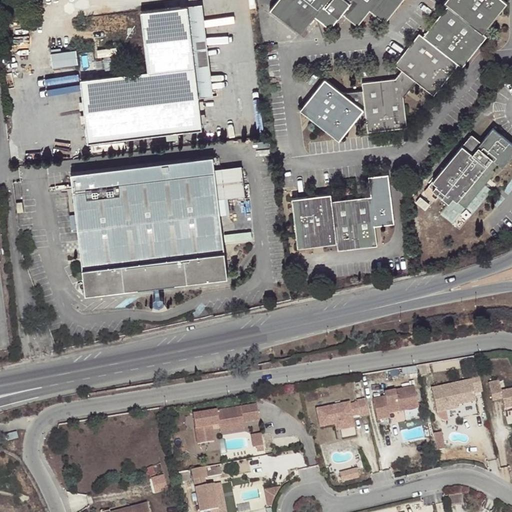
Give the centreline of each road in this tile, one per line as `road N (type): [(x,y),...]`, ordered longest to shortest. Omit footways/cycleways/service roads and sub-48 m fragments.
road 1 (residential): [(59,511),(32,451),(33,434),(60,411),(511,343)]
road 2 (motorway): [(0,401),(194,347)]
road 3 (secondary): [(194,347),(0,386)]
road 4 (residential): [(511,499),(456,477),(330,503)]
road 5 (secondary): [(363,311),(194,347)]
road 6 (secondary): [(511,258),(363,311)]
road 7 (secondary): [(363,311),(511,285)]
